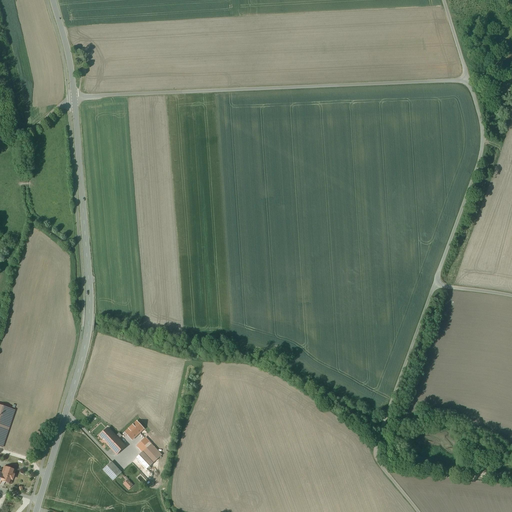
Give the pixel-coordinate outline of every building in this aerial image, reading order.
[(0,405),(0,446),(3,447),(15,410),(0,405)] [(119,439),(110,448),(117,455),(126,446),(125,446),(131,440),(142,452),(149,460),(158,451),(140,432),(143,429),(137,422),(119,439)] [(119,439),(108,428),(99,436),(110,448),(119,439)] [(149,460),(142,452),(136,458),(146,468),(150,465),(147,462),(149,460)] [(121,473),(111,463),(103,470),(113,480),(121,473)] [(15,471),(4,467),(2,474),(0,480),(0,481),(11,484),(12,480),(14,475),(15,471)]
